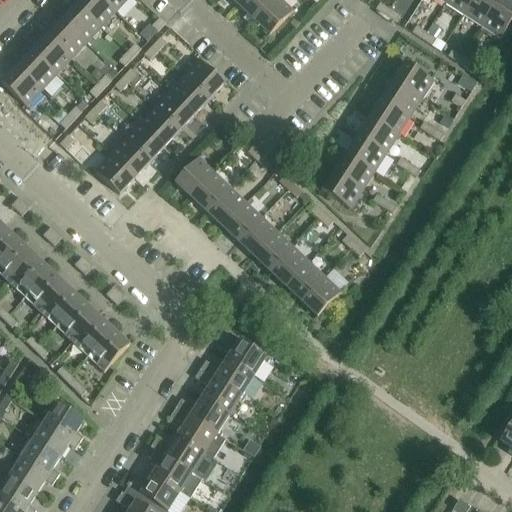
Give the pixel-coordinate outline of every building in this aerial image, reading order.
[(116,15),(99,0),(83,0),(76,7),(101,31),(116,15)] [(130,0),(99,0),(116,15),(130,0)] [(246,0),(228,0),(238,9),(246,0)] [(276,0),(246,0),(238,9),(254,24),(276,0)] [(293,14),(278,0),(276,0),(254,24),(270,39),(293,14)] [(474,0),(449,0),(446,6),(464,17),(474,0)] [(500,1),(499,0),(474,0),(464,17),(482,29),(500,1)] [(511,23),(511,8),(500,1),(482,29),(501,41),(511,23)] [(390,13),(380,6),(376,13),(385,19),(390,13)] [(101,31),(76,7),(62,23),(86,47),(101,31)] [(400,19),(390,13),(385,19),(395,26),(400,19)] [(157,35),(166,26),(160,21),(152,29),(157,35)] [(86,47),(62,23),(47,39),(71,62),(86,47)] [(426,36),(416,30),(412,36),(422,43),(426,36)] [(436,42),(426,36),(422,43),(432,49),(436,42)] [(71,62),(47,39),(32,55),(57,78),(71,62)] [(152,49),(158,55),(166,46),(160,41),(152,49)] [(127,55),(133,61),(141,52),(135,46),(127,55)] [(144,58),(150,64),(158,55),(152,49),(144,58)] [(462,59),(452,53),(448,60),(458,66),(462,59)] [(57,78),(32,55),(17,70),(42,94),(57,78)] [(119,64),(125,70),(133,61),(127,55),(119,64)] [(472,66),(462,59),(458,66),(468,73),(472,66)] [(224,87),(199,63),(184,79),(209,103),(224,87)] [(421,103),(434,84),(405,65),(393,84),(421,103)] [(42,94),(17,70),(2,87),(26,110),(42,94)] [(123,80),(129,86),(130,85),(134,89),(141,82),(131,72),(123,80)] [(97,87),(103,93),(112,84),(105,78),(97,87)] [(209,103),(184,79),(169,95),(194,119),(209,103)] [(123,80),(115,89),(121,95),(129,86),(123,80)] [(421,103),(393,84),(381,102),(410,121),(421,103)] [(97,87),(90,95),(96,101),(103,93),(97,87)] [(456,97),(451,104),(462,111),(466,104),(470,98),(460,91),(456,97)] [(194,119),(169,95),(154,111),(179,134),(194,119)] [(410,121),(381,102),(369,120),(398,139),(410,121)] [(93,112),(99,118),(107,109),(101,104),(93,112)] [(82,115),(76,110),(68,118),(74,124),(82,115)] [(179,134),(154,111),(139,126),(164,150),(179,134)] [(85,121),(91,126),(99,118),(93,112),(85,121)] [(74,124),(68,118),(60,127),(65,132),(74,124)] [(398,139),(369,120),(358,139),(386,157),(398,139)] [(424,124),(420,131),(430,138),(434,131),(424,124)] [(222,130),(230,139),(236,133),(227,125),(222,130)] [(164,150),(139,126),(125,142),(150,166),(164,150)] [(430,138),(439,144),(444,138),(434,131),(430,138)] [(66,153),(74,144),(68,139),(60,147),(66,153)] [(386,157),(358,139),(346,157),(375,175),(386,157)] [(150,166),(125,142),(110,158),(135,181),(150,166)] [(262,158),(253,150),(248,155),(257,163),(262,158)] [(375,175),(346,157),(334,175),(363,193),(375,175)] [(135,181),(110,158),(94,174),(119,198),(135,181)] [(257,163),(265,172),(271,166),(262,158),(257,163)] [(215,176),(199,160),(175,186),(191,201),(215,176)] [(401,160),(396,167),(406,174),(411,167),(401,160)] [(406,174),(416,181),(421,174),(411,167),(406,174)] [(363,193),(334,175),(322,194),(351,212),(363,193)] [(231,191),(215,176),(191,201),(207,216),(231,191)] [(293,187),(285,179),(279,185),(288,193),(293,187)] [(302,195),(293,187),(288,193),(297,201),(302,195)] [(247,206),(231,191),(207,216),(223,231),(247,206)] [(377,197),(373,203),(383,210),(387,203),(377,197)] [(25,206),(19,201),(11,209),(17,214),(25,206)] [(383,210),(393,217),(397,210),(387,203),(383,210)] [(17,214),(22,219),(30,211),(25,206),(17,214)] [(262,220),(247,206),(223,231),(238,246),(262,220)] [(316,209),(311,214),(320,222),(325,217),(316,209)] [(320,222),(328,230),(334,225),(325,217),(320,222)] [(278,235),(262,220),(238,246),(254,260),(278,235)] [(0,263),(19,244),(3,229),(0,231),(0,263)] [(57,236),(51,230),(43,239),(49,244),(57,236)] [(294,250),(278,235),(254,260),(270,275),(294,250)] [(49,244),(54,249),(62,241),(57,236),(49,244)] [(356,246),(348,239),(343,244),(351,252),(356,246)] [(35,259),(19,244),(0,263),(0,276),(9,286),(35,259)] [(351,252),(360,260),(365,255),(356,246),(351,252)] [(309,265),(294,250),(270,275),(285,290),(309,265)] [(50,274),(35,259),(9,286),(25,301),(50,274)] [(88,265),(83,260),(75,268),(80,274),(88,265)] [(80,274),(85,279),(93,270),(88,265),(80,274)] [(325,280),(309,265),(285,290),(301,305),(325,280)] [(66,288),(50,274),(25,301),(41,315),(66,288)] [(341,295),(325,280),(301,305),(317,320),(341,295)] [(82,303),(66,288),(41,315),(57,330),(82,303)] [(120,295),(114,290),(106,298),(112,303),(120,295)] [(112,303),(117,308),(125,300),(120,295),(112,303)] [(98,318),(82,303),(57,330),(72,345),(98,318)] [(9,318),(1,310),(0,310),(0,319),(4,323),(9,318)] [(12,331),(18,326),(9,318),(4,323),(12,331)] [(113,333),(98,318),(72,345),(88,360),(113,333)] [(130,348),(113,333),(88,360),(104,375),(130,348)] [(227,362),(254,380),(264,364),(267,366),(270,362),(226,334),(220,343),(228,348),(232,347),(235,349),(227,362)] [(40,348),(32,340),(26,345),(35,353),(40,348)] [(43,361),(48,356),(40,348),(35,353),(43,361)] [(254,380),(227,362),(218,375),(215,374),(214,369),(206,364),(201,373),(245,401),(247,398),(244,396),(254,380)] [(18,367),(12,363),(5,374),(11,378),(18,367)] [(71,378),(63,370),(57,376),(65,384),(71,378)] [(245,401),(201,373),(195,381),(203,386),(207,386),(210,388),(202,401),(229,418),(239,402),(243,404),(245,401)] [(11,378),(5,374),(0,381),(0,385),(4,388),(11,378)] [(81,399),(87,394),(71,378),(65,384),(81,399)] [(19,392),(13,388),(5,400),(11,404),(19,392)] [(11,404),(5,400),(0,408),(0,410),(5,414),(11,404)] [(229,418),(202,401),(193,414),(190,412),(190,408),(181,402),(176,411),(225,442),(221,439),(223,436),(219,434),(229,418)] [(83,441),(76,436),(84,423),(57,405),(44,425),(79,447),(83,441)] [(225,442),(176,411),(170,420),(177,424),(183,424),(186,426),(177,439),(205,456),(213,461),(225,442)] [(79,447),(44,425),(33,443),(61,460),(68,448),(75,453),(79,447)] [(511,425),(500,444),(511,451),(508,456),(511,458),(511,425)] [(205,456),(177,439),(169,452),(166,450),(165,446),(157,441),(151,449),(196,478),(198,474),(195,472),(205,456)] [(61,460),(33,443),(21,461),(56,483),(60,477),(53,473),(61,460)] [(196,478),(151,449),(146,458),(153,462),(150,466),(157,470),(153,477),(180,495),(181,494),(190,500),(202,482),(196,478)] [(56,483),(21,461),(9,479),(37,497),(45,484),(52,489),(56,483)] [(180,495),(153,477),(148,485),(142,481),(140,484),(132,479),(126,488),(163,511),(172,511),(170,511),(180,495)] [(37,497),(9,479),(0,493),(0,498),(21,511),(34,511),(29,509),(37,497)] [(148,511),(122,495),(116,504),(124,510),(128,509),(132,511),(130,511),(148,511)] [(21,511),(0,498),(0,511),(21,511)] [(452,511),(466,511),(468,510),(457,503),(452,511)]
